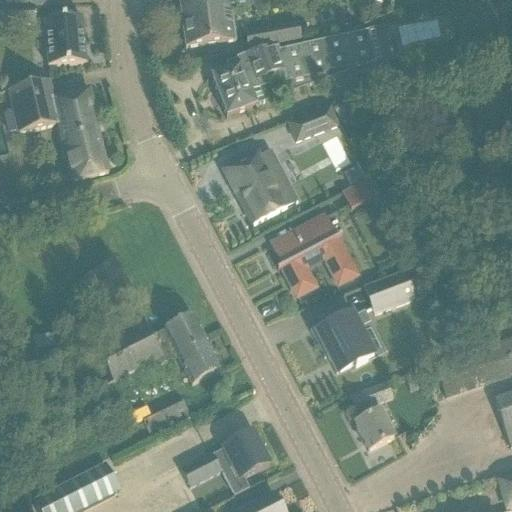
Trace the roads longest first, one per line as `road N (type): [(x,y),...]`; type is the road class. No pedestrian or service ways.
road 1 (tertiary): [(339,511),(159,178)]
road 2 (tertiary): [(159,178),(124,70),(120,0)]
road 3 (tertiary): [(0,225),(159,178)]
